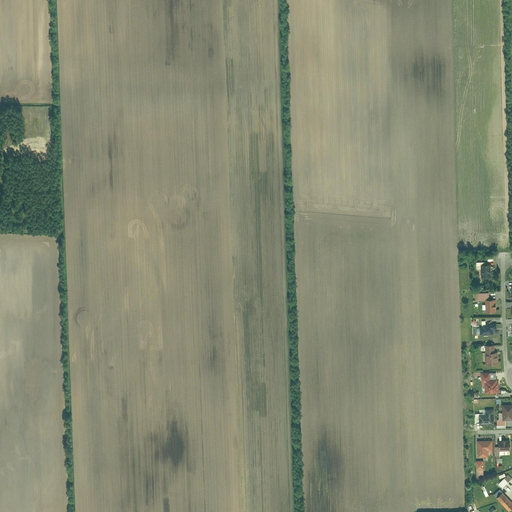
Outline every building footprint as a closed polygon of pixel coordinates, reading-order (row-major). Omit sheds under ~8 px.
[(482,277),(492,277),(492,264),(486,264),(482,264),(482,268),(482,277)] [(486,299),(487,312),(496,312),(496,299),(490,299),(486,299)] [(481,333),(495,333),(494,328),(498,328),(498,323),(487,323),(487,324),(484,324),(484,325),(484,327),(481,327),(481,333)] [(487,352),(487,364),(499,364),(498,351),(496,351),(487,352)] [(486,382),(486,393),(500,393),(500,382),(499,382),(499,378),(491,378),(491,372),(482,372),(482,380),(487,380),(487,382),(486,382)] [(503,419),(503,420),(506,420),(511,419),(511,403),(503,404),(503,419)] [(480,425),(495,424),(495,409),(486,409),(486,414),(480,414),(480,425)] [(479,440),(479,456),(489,456),(489,450),(493,450),(493,440),(479,440)] [(500,446),(500,450),(511,450),(511,440),(500,440),(500,446)] [(499,484),(503,488),(511,478),(511,477),(509,474),(499,484)] [(496,497),(502,492),(499,489),(494,495),(496,497)] [(497,497),(510,510),(511,508),(511,500),(503,491),(497,497)]
